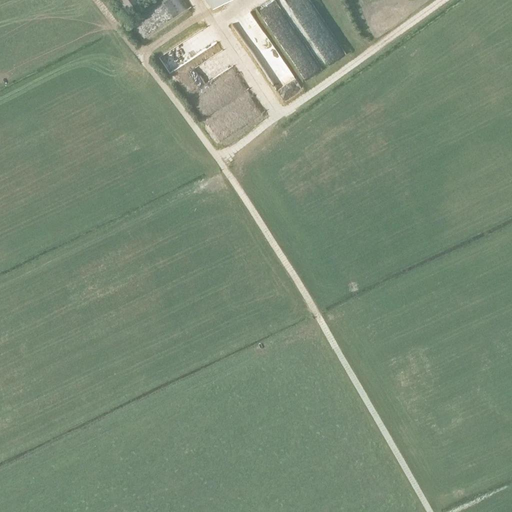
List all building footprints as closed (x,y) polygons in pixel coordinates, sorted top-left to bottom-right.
[(135,5),(131,0),(120,0),(127,10),(135,5)] [(156,25),(189,5),(186,0),(165,0),(147,11),(156,25)] [(276,16),(302,0),(270,0),(267,2),(276,16)] [(307,16),(247,51),(257,68),(317,32),(307,16)] [(182,90),(224,65),(221,60),(220,61),(216,54),(175,78),(182,90)] [(159,59),(167,71),(173,67),(165,55),(159,59)] [(223,79),(190,101),(199,113),(232,92),(223,79)] [(213,132),(257,106),(250,94),(206,120),(213,132)]
